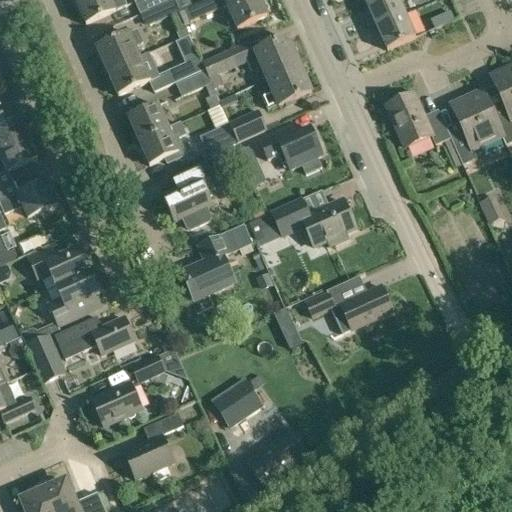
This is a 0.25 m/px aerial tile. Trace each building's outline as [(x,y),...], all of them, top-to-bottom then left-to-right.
[(126,8),(122,0),(111,0),(110,0),(83,0),(75,4),(86,28),(117,14),(116,12),(126,8)] [(141,0),(135,3),(140,15),(173,0),(172,0),(141,0)] [(174,3),(179,13),(179,14),(192,8),(188,0),(172,0),(173,0),(174,3)] [(190,24),(223,9),(219,0),(212,0),(185,12),(190,24)] [(243,0),(227,7),(238,32),(268,19),(259,0),(243,0)] [(378,0),(366,6),(376,29),(405,16),(397,0),(378,0)] [(149,27),(179,13),(174,3),(144,16),(149,27)] [(455,22),(451,13),(431,21),(435,31),(455,22)] [(185,26),(179,15),(179,14),(170,18),(180,42),(190,38),(185,26)] [(405,16),(376,29),(387,52),(415,40),(405,16)] [(97,52),(107,75),(140,60),(135,48),(130,37),(97,52)] [(261,70),(267,82),(299,67),(288,41),(254,56),(245,60),(245,61),(245,62),(251,74),(261,70)] [(205,72),(208,78),(237,65),(231,51),(202,65),(205,72)] [(140,60),(107,75),(118,99),(151,84),(140,60)] [(179,84),(205,72),(202,65),(200,60),(199,60),(190,65),(173,72),(179,84)] [(468,66),(473,81),(483,78),(478,63),(468,66)] [(312,94),(299,67),(267,82),(272,94),(262,98),(269,112),(279,108),(279,109),(312,94)] [(511,68),(490,78),(495,89),(503,108),(491,113),(490,114),(502,140),(501,140),(505,149),(511,145),(511,68)] [(181,99),(205,88),(209,86),(205,74),(176,87),(181,99)] [(218,77),(209,81),(211,85),(213,90),(222,86),(218,77)] [(212,112),(220,108),(221,108),(219,103),(211,85),(209,86),(205,88),(210,99),(206,100),(212,112)] [(473,153),(501,140),(502,140),(490,114),(491,113),(483,94),(482,93),(450,107),(459,126),(465,138),(451,144),(462,168),(477,162),(473,153)] [(219,103),(221,108),(223,111),(237,105),(234,96),(219,103)] [(435,149),(450,142),(448,137),(446,132),(437,112),(422,119),(412,96),(384,109),(403,151),(430,139),(435,149)] [(128,122),(139,145),(169,131),(159,108),(128,122)] [(0,148),(27,136),(17,113),(0,120),(0,148)] [(229,126),(236,142),(265,129),(258,113),(229,126)] [(169,131),(139,145),(149,169),(165,161),(167,166),(187,157),(179,140),(186,137),(181,126),(169,131)] [(236,142),(229,126),(228,127),(215,132),(200,139),(205,152),(207,151),(210,158),(233,148),(238,146),(236,142)] [(316,161),(321,159),(309,131),(298,135),(299,138),(288,143),(283,132),(257,144),(266,164),(281,157),(288,174),(299,169),(302,168),(306,177),(321,170),(316,161)] [(38,160),(27,136),(0,148),(0,162),(1,162),(7,174),(38,160)] [(233,148),(210,158),(212,162),(224,169),(239,162),(233,148)] [(236,154),(240,163),(253,157),(249,148),(236,154)] [(177,190),(161,197),(174,225),(180,222),(186,235),(190,236),(210,227),(211,224),(205,211),(210,208),(199,185),(205,182),(198,168),(173,180),(177,190)] [(0,203),(0,233),(7,230),(0,214),(0,213),(2,213),(4,217),(22,209),(27,221),(58,206),(47,182),(16,196),(0,203)] [(488,218),(500,213),(494,199),(482,204),(488,218)] [(271,215),(247,225),(255,245),(265,240),(280,234),(282,239),(304,229),(313,249),(326,243),(330,251),(350,242),(347,234),(355,230),(342,203),(308,218),(306,213),(300,201),(271,215)] [(228,255),(250,245),(243,229),(220,240),(198,250),(205,264),(181,275),(194,304),(233,285),(221,258),(228,255)] [(51,276),(56,288),(89,274),(79,251),(56,261),(51,250),(28,260),(38,282),(51,276)] [(89,274),(56,288),(62,301),(49,306),(59,328),(81,318),(76,307),(99,296),(89,274)] [(271,289),(266,277),(256,281),(260,293),(271,289)] [(339,307),(334,310),(331,311),(342,336),(351,332),(392,313),(381,288),(366,294),(339,307)] [(327,295),(305,305),(312,320),(331,311),(334,310),(327,295)] [(273,317),(279,331),(291,326),(284,312),(273,317)] [(72,330),(54,338),(65,362),(83,354),(98,347),(102,357),(135,342),(125,319),(102,329),(97,319),(72,330)] [(32,331),(20,336),(21,340),(25,347),(56,332),(53,326),(38,333),(32,331)] [(21,336),(29,333),(26,328),(18,331),(21,336)] [(49,338),(26,348),(44,387),(66,377),(49,338)] [(11,349),(16,347),(22,348),(25,353),(27,352),(25,347),(21,340),(9,345),(11,349)] [(138,385),(165,374),(158,358),(132,369),(138,385)] [(0,387),(9,384),(0,364),(0,387)] [(252,382),(257,389),(265,384),(260,377),(252,382)] [(9,384),(0,387),(0,413),(0,414),(5,425),(35,411),(30,400),(16,406),(6,386),(9,384)] [(135,418),(135,415),(142,412),(130,385),(92,402),(104,429),(126,419),(130,420),(135,418)] [(231,430),(246,420),(228,393),(213,403),(231,430)] [(177,415),(159,423),(165,436),(183,428),(177,415)] [(7,442),(11,440),(8,433),(0,436),(3,444),(7,442)] [(308,457),(290,433),(246,464),(264,489),(308,457)] [(174,465),(162,438),(150,443),(124,455),(136,482),(151,476),(153,480),(157,482),(170,476),(166,469),(174,465)] [(42,486),(41,487),(52,511),(104,511),(97,495),(75,505),(66,483),(55,488),(54,487),(53,487),(52,486),(51,486),(50,486),(49,486),(48,486),(47,486),(46,486),(45,486),(44,486),(43,486),(42,486)] [(52,511),(41,487),(40,487),(40,488),(39,488),(38,489),(37,490),(36,491),(35,492),(34,493),(34,494),(34,495),(33,495),(33,496),(33,497),(22,502),(26,511),(52,511)]
